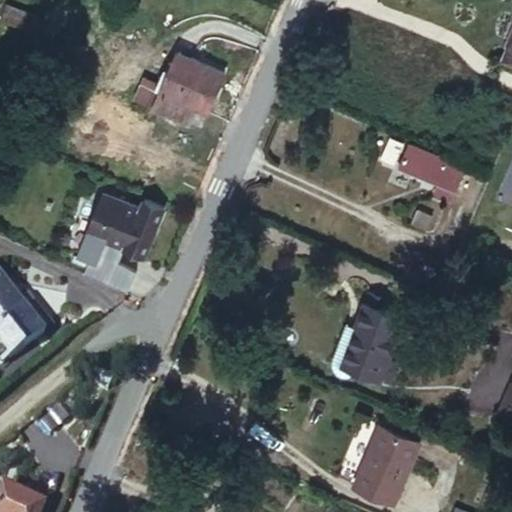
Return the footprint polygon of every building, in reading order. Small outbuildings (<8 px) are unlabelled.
[(150,99),(185,117),(193,102),(204,107),(223,67),(183,46),(171,69),(167,67),(150,99)] [(456,202),(467,178),(410,154),(400,177),(456,202)] [(139,205),(138,210),(101,192),(72,254),(84,260),(78,273),(123,293),(132,273),(108,259),(113,246),(119,248),(118,249),(141,259),(161,215),(139,205)] [(456,202),(440,195),(436,204),(452,211),(456,202)] [(41,340),(0,286),(0,361),(5,369),(41,340)] [(423,326),(384,309),(373,333),(376,334),(361,368),(373,374),(397,384),(423,326)] [(376,334),(373,333),(364,329),(349,363),(348,367),(348,371),(350,374),(356,380),(364,381),(367,380),(373,374),(361,368),(376,334)] [(396,508),(423,446),(382,427),(354,489),(396,508)] [(36,502),(5,488),(0,497),(0,511),(35,511),(32,511),(36,502)]
